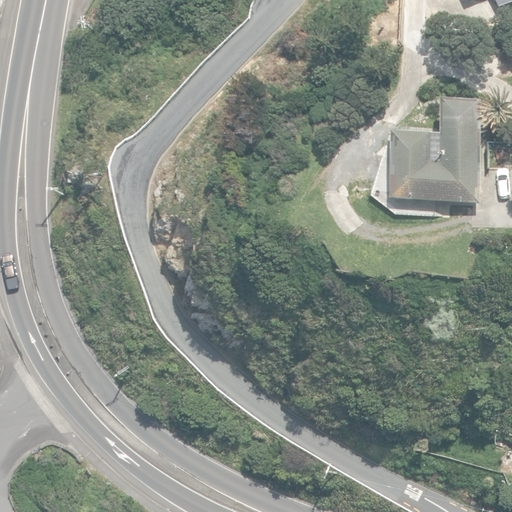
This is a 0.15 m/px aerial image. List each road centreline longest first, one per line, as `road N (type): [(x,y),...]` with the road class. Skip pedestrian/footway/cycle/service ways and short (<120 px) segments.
road 1 (residential): [(420,511),(232,382),(190,339),(143,244),(137,176),(160,132),(284,0)]
road 2 (tertiary): [(36,57),(34,172),(44,258),(74,354),(149,433),(297,511)]
road 3 (tertiary): [(215,511),(158,485),(58,394),(20,312),(7,231),(7,122),(36,57)]
